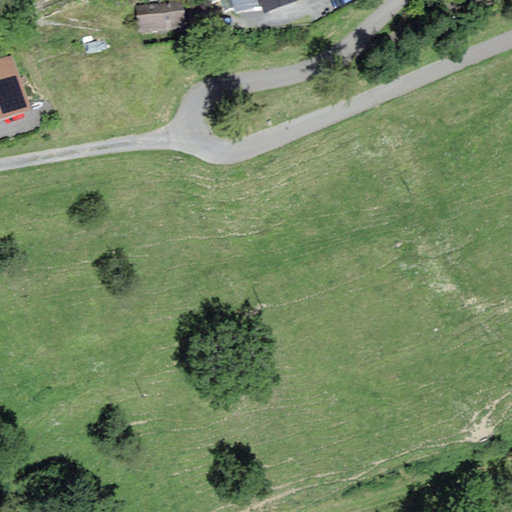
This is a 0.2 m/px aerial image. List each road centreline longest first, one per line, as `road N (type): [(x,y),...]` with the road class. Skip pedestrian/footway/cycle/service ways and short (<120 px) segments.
road 1 (unclassified): [(511,40),(255,142),(213,146),(196,122),(207,91),(344,52),(397,0)]
road 2 (track): [(511,472),(368,511)]
